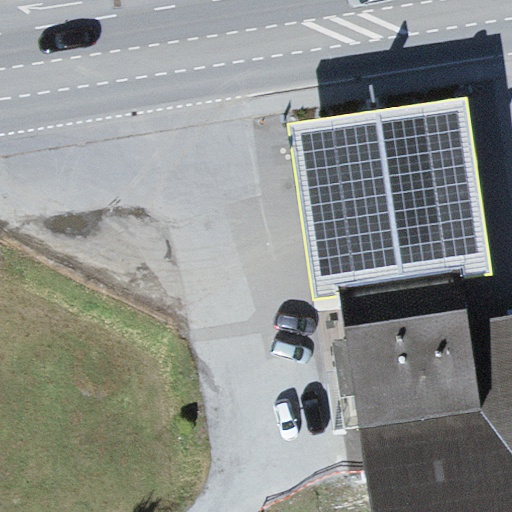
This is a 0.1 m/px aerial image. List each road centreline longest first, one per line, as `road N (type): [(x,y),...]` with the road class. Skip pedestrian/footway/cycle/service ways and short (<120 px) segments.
road 1 (primary): [(0,112),(511,31)]
road 2 (primary): [(377,0),(21,55)]
